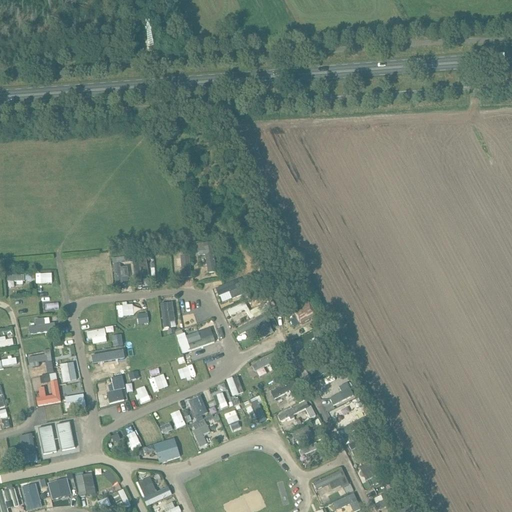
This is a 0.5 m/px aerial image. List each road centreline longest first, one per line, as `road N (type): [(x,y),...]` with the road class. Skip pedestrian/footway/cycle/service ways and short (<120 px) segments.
road 1 (primary): [(0,97),(511,59)]
road 2 (unknown): [(93,435),(71,316),(86,301),(205,290),(247,360)]
road 3 (unknown): [(0,436),(33,424),(0,302)]
